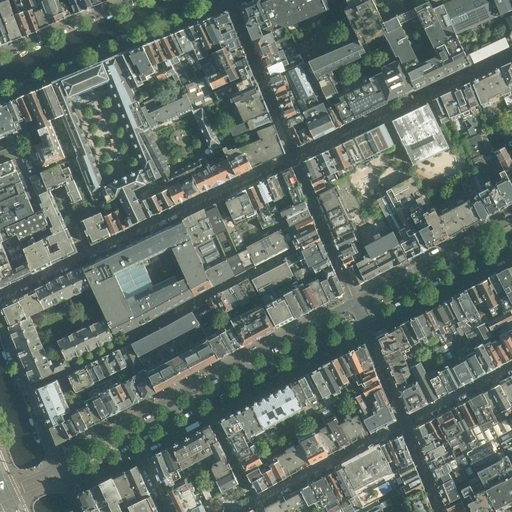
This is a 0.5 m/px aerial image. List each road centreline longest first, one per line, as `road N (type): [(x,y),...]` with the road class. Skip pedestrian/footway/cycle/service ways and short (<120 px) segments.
road 1 (residential): [(354,303),(58,462)]
road 2 (residential): [(295,156),(1,296)]
road 3 (residential): [(0,98),(230,1)]
road 4 (residential): [(511,219),(354,303)]
road 5 (residential): [(209,412),(365,331)]
road 6 (residential): [(403,421),(255,502)]
road 7 (residential): [(295,156),(230,1)]
road 8 (residential): [(365,331),(511,253)]
road 9 (residential): [(354,303),(295,156)]
road 10 (residential): [(0,53),(127,0)]
road 11 (residential): [(511,366),(403,421)]
